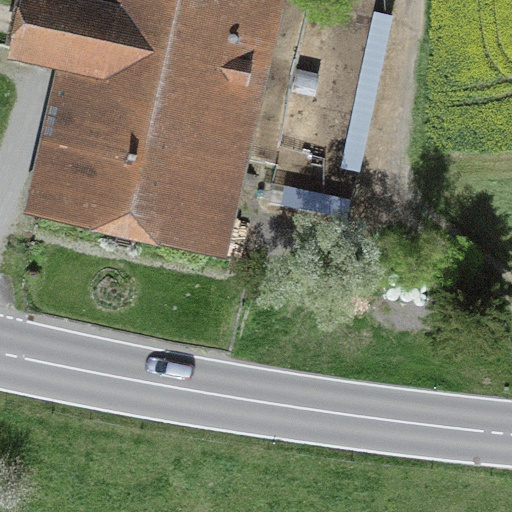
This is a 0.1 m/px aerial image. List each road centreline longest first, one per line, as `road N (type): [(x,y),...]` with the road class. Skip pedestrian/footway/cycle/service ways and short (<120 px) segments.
road 1 (primary): [(0,352),(329,412),(511,434)]
road 2 (track): [(401,0),(392,160),(511,303)]
